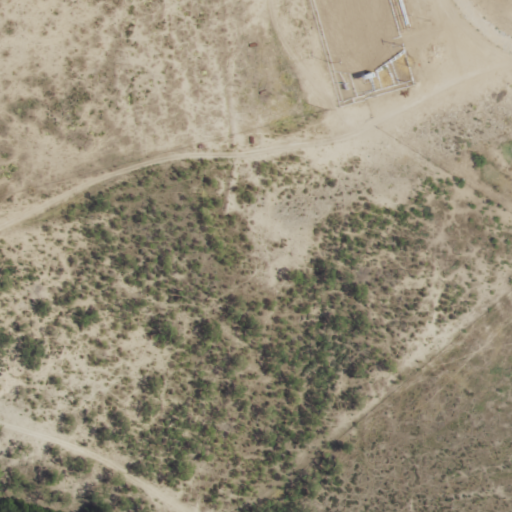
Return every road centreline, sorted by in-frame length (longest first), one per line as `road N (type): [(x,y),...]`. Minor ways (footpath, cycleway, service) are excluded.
road 1 (track): [(0,254),(302,178),(511,109)]
road 2 (residential): [(0,435),(79,464),(147,511)]
